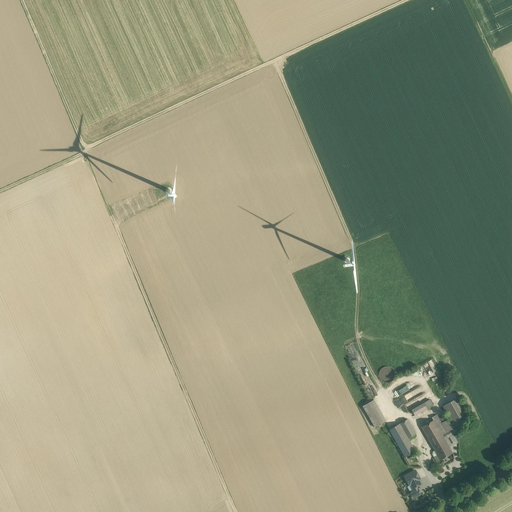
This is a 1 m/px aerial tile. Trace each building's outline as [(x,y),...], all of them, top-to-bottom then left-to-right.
[(347,346),(351,355),(358,352),(354,343),(347,346)] [(393,378),(388,369),(382,373),(387,382),(393,378)] [(400,389),(393,392),(395,398),(402,394),(400,389)] [(450,418),(441,423),(447,432),(458,425),(469,419),(457,398),(443,406),(450,418)] [(374,400),(363,406),(374,427),(385,421),(374,400)] [(423,403),(411,410),(415,415),(433,405),(429,400),(423,403)] [(404,413),(413,407),(410,401),(400,407),(404,413)] [(441,423),(436,414),(432,417),(433,420),(442,435),(447,432),(441,423)] [(442,435),(433,420),(432,417),(426,420),(428,423),(421,427),(432,446),(445,439),(442,435)] [(407,419),(389,429),(405,457),(416,451),(408,438),(416,434),(407,419)] [(447,432),(442,435),(445,439),(461,430),(458,425),(447,432)] [(445,439),(432,446),(435,451),(440,460),(452,453),(445,439)] [(440,460),(435,451),(433,452),(432,455),(436,462),(440,460)] [(411,492),(414,491),(412,488),(416,486),(419,485),(417,481),(420,479),(415,470),(404,476),(409,485),(408,486),(411,492)] [(421,494),(416,486),(412,488),(414,491),(411,492),(410,493),(413,498),(421,494)]
